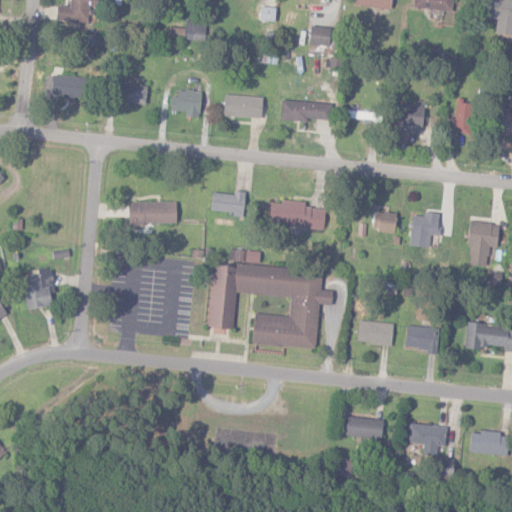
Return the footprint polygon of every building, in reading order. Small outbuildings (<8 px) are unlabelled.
[(69,0),(69,7),(56,6),(55,20),(87,22),(88,6),(97,7),(97,0),(69,0)] [(412,0),(412,7),(450,11),(450,0),(412,0)] [(511,0),(483,0),(482,18),(496,19),(494,40),(511,41),(511,0)] [(205,21),(185,21),(184,28),(168,27),(168,38),(204,40),(205,21)] [(308,45),(328,46),(329,27),(309,26),(308,45)] [(48,95),(82,100),(85,79),(51,73),(48,95)] [(115,104),(145,105),(145,85),(116,84),(115,104)] [(184,117),(198,117),(199,91),(172,90),(172,111),(184,111),(184,117)] [(260,118),(261,96),(223,95),(222,117),(260,118)] [(451,128),(468,131),(473,103),(457,100),(451,128)] [(328,121),(329,102),(280,101),(279,119),(328,121)] [(423,101),(416,101),(416,105),(395,105),(395,125),(422,126),(423,101)] [(373,125),(373,112),(346,110),(345,118),(361,119),(361,124),(373,125)] [(511,115),(497,115),(496,137),(511,137),(511,115)] [(241,215),(245,192),(234,191),(233,195),(212,192),(209,211),(241,215)] [(268,225),(322,227),(323,207),(304,207),(304,201),(279,200),(279,203),(269,202),(268,225)] [(127,202),(127,224),(175,224),(175,202),(127,202)] [(439,213),(423,211),(422,216),(412,215),(408,245),(428,248),(430,235),(436,235),(439,213)] [(372,231),(394,232),(394,213),(372,212),(372,231)] [(495,248),(498,224),(470,221),(466,265),(486,267),(488,247),(495,248)] [(52,251),(53,259),(68,257),(67,249),(52,251)] [(258,262),(259,251),(245,251),(245,262),(258,262)] [(314,350),(318,304),(330,305),(331,291),(320,290),(321,271),(234,264),(234,267),(212,265),(206,327),(232,330),(235,293),(289,298),(288,317),(253,313),(250,344),(314,350)] [(49,268),(37,270),(38,275),(21,278),(26,309),(50,305),(48,288),(52,288),(49,268)] [(501,273),(491,271),(488,285),(499,287),(501,273)] [(391,322),(357,321),(357,344),(391,344),(391,322)] [(435,352),(438,329),(406,324),(403,347),(435,352)] [(464,347),(503,349),(503,352),(511,352),(511,327),(465,325),(464,347)] [(381,419),(346,418),(345,437),(381,438),(381,419)] [(435,446),(444,446),(444,426),(408,424),(407,443),(422,444),(421,455),(435,455),(435,446)] [(508,436),(471,430),(468,451),(505,456),(508,436)] [(451,477),(452,460),(437,459),(436,477),(451,477)] [(350,460),(335,460),(336,476),(350,475),(350,460)]
